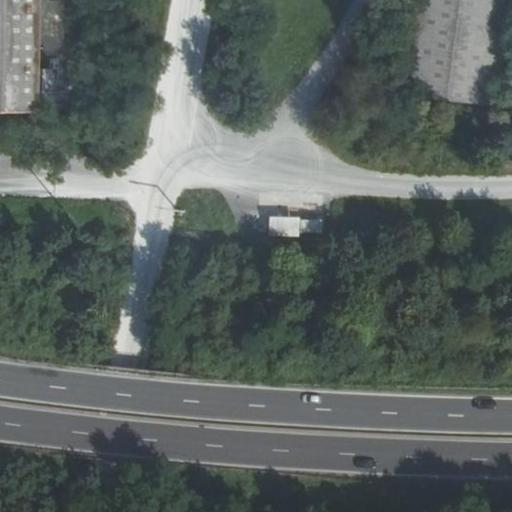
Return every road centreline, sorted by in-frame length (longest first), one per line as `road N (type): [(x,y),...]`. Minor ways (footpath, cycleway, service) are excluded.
road 1 (trunk): [(0,422),(173,443),(511,462)]
road 2 (trunk): [(511,415),(180,400),(0,380)]
